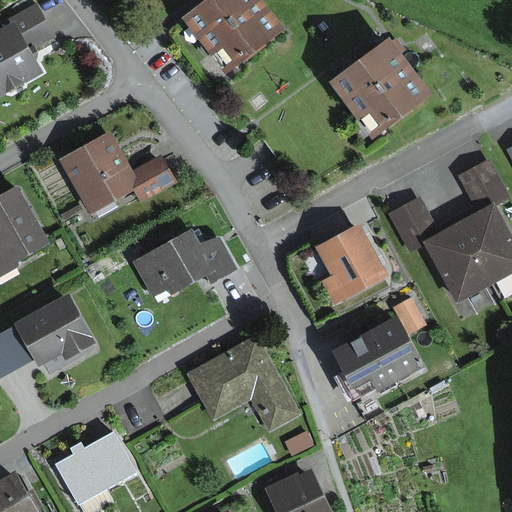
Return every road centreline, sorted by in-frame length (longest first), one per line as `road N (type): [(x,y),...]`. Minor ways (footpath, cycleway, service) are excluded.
road 1 (residential): [(78,0),(259,245),(274,296)]
road 2 (residential): [(0,459),(274,296)]
